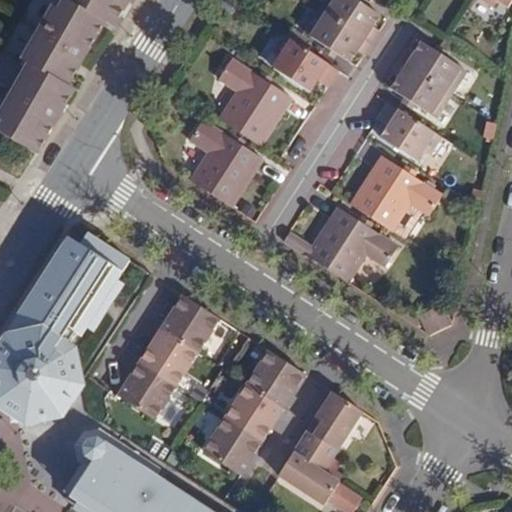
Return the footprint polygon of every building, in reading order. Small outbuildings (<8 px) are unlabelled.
[(71,0),(70,3),(66,0),(65,0),(59,11),(48,4),(16,57),(28,65),(0,113),(0,119),(2,120),(0,124),(0,134),(34,154),(56,116),(47,111),(53,101),(62,106),(70,92),(63,88),(71,73),(62,68),(68,59),(77,64),(101,22),(111,28),(120,15),(111,10),(117,1),(125,6),(128,0),(71,0)] [(348,0),(323,0),(316,11),(368,44),(376,31),(368,27),(376,17),(364,10),(350,1),(348,0)] [(351,0),(350,1),(364,10),(368,4),(362,0),(351,0)] [(511,0),(474,0),(492,11),(496,4),(508,12),(511,5),(511,0)] [(120,15),(125,6),(117,1),(111,10),(120,15)] [(368,44),(316,11),(300,36),(320,48),(334,57),(345,63),(352,52),(360,57),(368,44)] [(327,84),(335,71),(282,37),(271,55),(277,60),(271,70),(307,93),(317,78),(327,84)] [(404,49),(396,61),(449,96),(464,73),(443,60),(431,52),(419,44),(412,55),(404,49)] [(431,52),(443,60),(446,54),(434,46),(431,52)] [(330,62),(334,57),(320,48),(317,54),(330,62)] [(71,73),(77,64),(68,59),(62,68),(71,73)] [(216,118),(259,146),(290,98),(268,84),(256,76),(227,59),(215,78),(235,90),(216,118)] [(434,120),(449,96),(396,61),(387,74),(396,80),(388,91),(400,98),(413,106),(434,120)] [(256,76),(268,84),(272,78),(260,70),(256,76)] [(410,112),(413,106),(400,98),(396,104),(410,112)] [(56,116),(62,106),(53,101),(47,111),(56,116)] [(437,136),(383,102),(376,113),(386,120),(375,136),(413,158),(419,149),(425,153),(437,136)] [(187,181),(229,208),(260,159),(241,147),(239,146),(227,139),(199,121),(187,140),(206,151),(187,181)] [(239,146),(241,147),(244,141),(231,132),(227,139),(239,146)] [(419,149),(413,158),(432,170),(449,144),(437,136),(425,153),(419,149)] [(346,201),(388,228),(401,236),(420,207),(424,210),(437,190),(409,173),(397,165),(378,153),(346,201)] [(397,165),(409,173),(413,167),(400,159),(397,165)] [(299,241),(293,249),(342,281),(362,251),(381,263),(393,244),(366,226),(352,218),(333,205),(306,246),(299,241)] [(352,218),(366,226),(369,220),(355,211),(352,218)] [(68,235),(26,300),(32,303),(0,350),(0,398),(28,417),(58,411),(74,387),(73,386),(64,344),(67,339),(72,330),(78,334),(84,325),(95,310),(96,307),(94,306),(101,295),(104,296),(105,294),(116,278),(128,258),(87,231),(80,242),(68,235)] [(279,240),(293,249),(299,241),(284,232),(279,240)] [(123,281),(116,278),(105,294),(112,298),(123,281)] [(161,328),(198,352),(220,318),(183,293),(161,328)] [(0,350),(32,303),(26,300),(0,339),(0,407),(25,425),(63,417),(83,385),(74,345),(67,339),(64,344),(73,386),(74,387),(58,411),(28,417),(0,398),(0,350)] [(95,310),(84,325),(91,330),(102,313),(95,310)] [(198,352),(161,328),(140,360),(177,384),(198,352)] [(246,383),(284,407),(305,374),(269,349),(246,383)] [(177,384),(140,360),(118,393),(155,418),(177,384)] [(225,415),(262,439),(284,407),(246,383),(225,415)] [(301,439),(332,459),(363,411),(333,391),(317,416),(324,419),(315,432),(309,427),(301,439)] [(262,439),(225,415),(202,450),(239,475),(262,439)] [(324,419),(317,416),(309,427),(315,432),(324,419)] [(74,499),(77,502),(74,485),(92,458),(86,455),(85,454),(83,453),(80,451),(82,447),(83,444),(85,441),(88,437),(91,434),(95,437),(97,437),(111,447),(112,448),(117,440),(96,428),(95,427),(81,429),(72,444),(75,459),(80,462),(61,491),(74,499)] [(210,511),(154,476),(159,468),(117,440),(112,448),(111,447),(97,437),(95,437),(91,434),(88,437),(85,441),(83,444),(82,447),(80,451),(83,453),(85,454),(86,455),(92,458),(74,485),(77,502),(92,511),(210,511)] [(301,439),(294,450),(325,470),(332,459),(301,439)] [(339,480),(325,470),(294,450),(279,473),(324,504),(339,480)] [(92,511),(77,502),(74,499),(69,507),(77,511),(92,511)]
